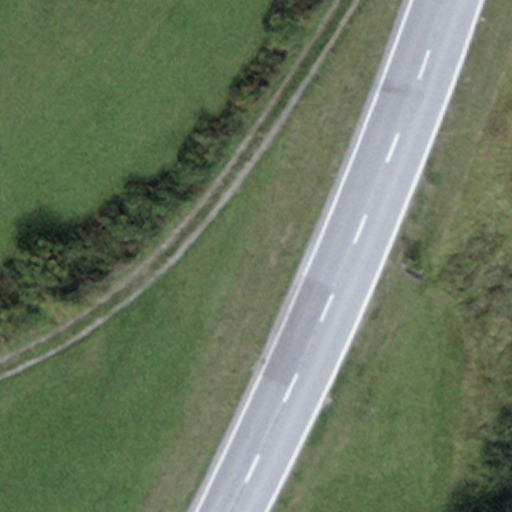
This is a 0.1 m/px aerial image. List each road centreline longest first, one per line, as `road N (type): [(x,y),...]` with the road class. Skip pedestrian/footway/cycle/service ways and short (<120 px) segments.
road 1 (secondary): [(208,511),(380,135),(428,0)]
road 2 (track): [(313,0),(236,121),(116,265),(0,340)]
